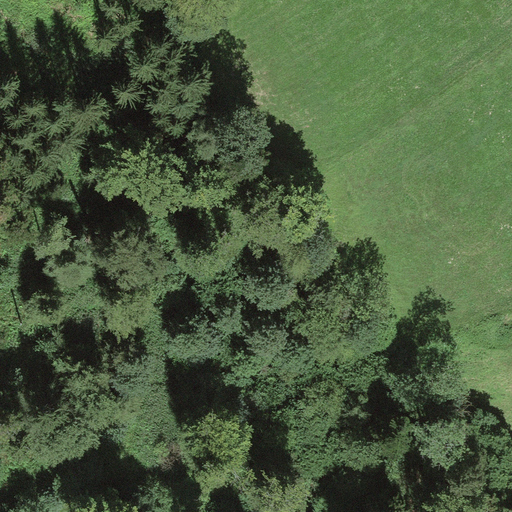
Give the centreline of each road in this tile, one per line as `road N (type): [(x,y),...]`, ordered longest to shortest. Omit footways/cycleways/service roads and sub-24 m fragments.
road 1 (track): [(367,137),(192,252),(156,289),(140,327),(120,457),(51,511)]
road 2 (track): [(191,0),(0,108)]
